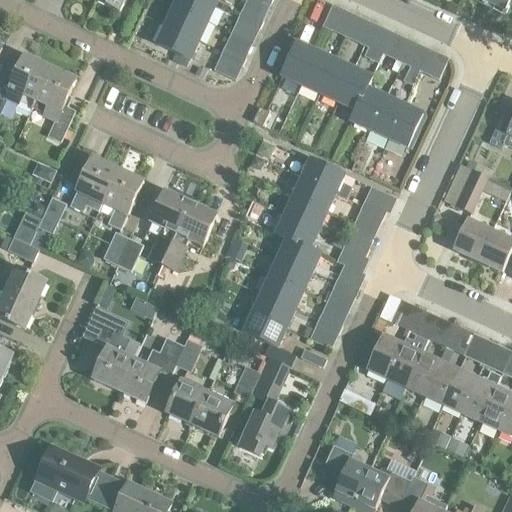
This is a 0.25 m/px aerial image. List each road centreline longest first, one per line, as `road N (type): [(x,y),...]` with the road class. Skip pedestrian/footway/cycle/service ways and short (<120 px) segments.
road 1 (residential): [(279,507),(391,268)]
road 2 (residential): [(279,507),(44,388)]
road 3 (residential): [(0,4),(239,113)]
road 4 (residential): [(391,268),(485,51)]
road 5 (residential): [(99,118),(216,169),(239,113)]
road 6 (residential): [(511,322),(391,268)]
road 7 (residential): [(239,113),(295,0)]
